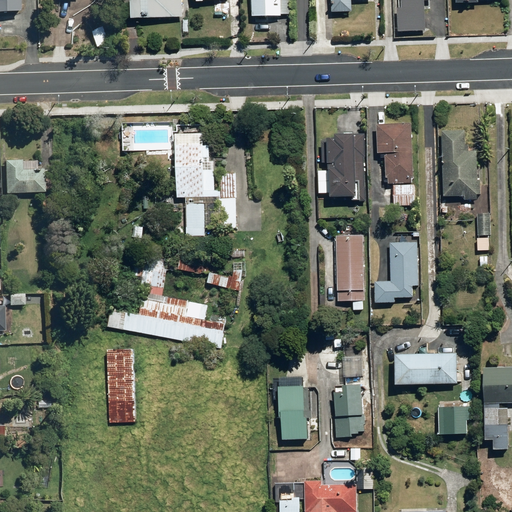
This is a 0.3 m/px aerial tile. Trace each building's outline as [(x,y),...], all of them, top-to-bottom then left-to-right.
[(0,0),(0,12),(22,12),(21,0),(0,0)] [(133,0),(134,20),(185,18),(184,0),(133,0)] [(254,0),(255,17),(283,17),(283,15),(292,15),(291,0),(254,0)] [(333,0),(334,13),(354,12),(353,0),(333,0)] [(426,2),(433,1),(433,0),(403,0),(404,8),(399,9),(400,32),(427,31),(426,2)] [(415,177),(413,123),(378,124),(380,153),(387,152),(388,178),(390,178),(390,184),(414,183),(414,177),(415,177)] [(466,130),(443,130),(445,196),(465,196),(465,200),(479,199),(478,195),(482,195),(482,179),(479,179),(478,150),(470,151),(470,145),(467,145),(466,130)] [(211,133),(177,133),(179,198),(187,198),(188,237),(207,236),(207,228),(238,227),(237,173),(216,173),(216,162),(211,162),(211,133)] [(357,134),(357,133),(338,134),(338,137),(330,137),(330,141),(323,141),(324,162),(330,162),(331,180),(332,180),(333,200),(341,199),(341,202),(367,201),(366,134),(357,134)] [(23,161),(7,161),(7,194),(46,193),(45,169),(38,170),(38,161),(23,162),(23,161)] [(490,251),(492,214),(480,214),(479,251),(490,251)] [(367,301),(364,235),(338,236),(340,302),(367,301)] [(420,286),(419,242),(391,243),(392,281),(376,282),(377,303),(396,302),(396,298),(415,297),(414,286),(420,286)] [(211,260),(182,257),(181,270),(210,273),(211,260)] [(189,302),(165,297),(171,262),(157,260),(156,264),(137,261),(135,274),(143,275),(142,285),(152,287),(149,300),(144,299),(142,315),(112,309),(109,328),(221,348),(222,345),(226,324),(186,317),(189,302)] [(235,263),(234,277),(210,275),(209,286),(242,290),(243,284),(245,264),(235,263)] [(135,349),(109,350),(110,422),(137,422),(135,349)] [(459,352),(397,354),(398,384),(459,383),(459,352)] [(366,356),(345,356),(345,378),(366,378),(366,356)] [(511,366),(485,368),(487,440),(496,440),(496,449),(510,449),(509,408),(501,408),(501,403),(511,403),(511,366)] [(281,384),(282,416),(284,416),(285,439),(310,439),(310,417),(307,417),(306,383),(281,384)] [(365,402),(364,384),(345,385),(345,391),(337,392),(338,415),(336,415),(338,437),(354,436),(354,434),(360,434),(360,432),(366,431),(366,424),(367,424),(366,402),(365,402)] [(438,434),(469,435),(469,420),(474,420),(474,406),(439,405),(438,434)] [(323,480),(306,481),(307,511),(357,511),(358,511),(359,511),(359,485),(323,485),(323,480)]
